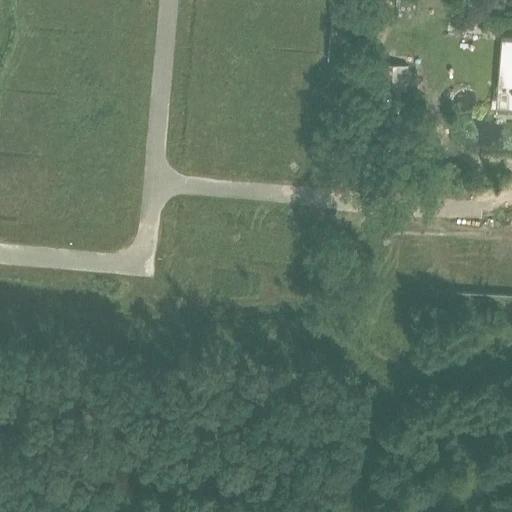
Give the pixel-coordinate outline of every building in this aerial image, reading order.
[(206,12),(204,34),(241,38),(242,31),(254,32),(255,16),(271,18),(273,0),(237,0),(237,4),(212,2),(212,1),(206,1),(205,12),(206,12)] [(511,38),(504,38),(501,88),(511,89),(510,105),(511,105),(511,38)] [(409,65),(382,63),(380,87),(378,107),(403,109),(404,91),(407,92),(409,65)] [(39,98),(36,129),(43,129),(41,154),(91,159),(93,131),(96,103),(85,102),(39,98)] [(189,207),(186,236),(200,238),(220,239),(234,241),(234,239),(280,243),(282,223),(236,219),(236,211),(214,209),(205,209),(189,207)] [(399,226),(397,258),(443,260),(442,272),(476,274),(477,250),(446,249),(447,229),(399,226)]
